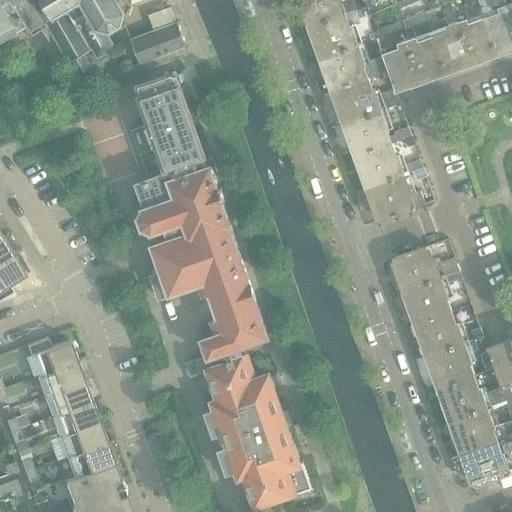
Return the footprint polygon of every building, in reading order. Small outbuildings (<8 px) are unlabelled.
[(53,16),(43,0),(0,0),(0,41),(27,25),(30,29),(45,21),(53,16)] [(43,0),(53,16),(45,21),(68,62),(69,62),(77,75),(92,66),(84,53),(92,49),(96,56),(98,59),(116,48),(109,36),(108,34),(105,29),(111,30),(112,33),(115,32),(114,30),(123,24),(125,26),(125,25),(126,24),(123,22),(127,11),(130,10),(129,8),(126,9),(121,0),(43,0)] [(358,9),(354,0),(299,0),(308,26),(358,9)] [(401,8),(396,0),(366,0),(370,7),(385,1),(387,5),(396,0),(400,9),(401,8)] [(396,0),(401,8),(418,0),(396,0)] [(436,0),(434,0),(427,3),(427,4),(430,10),(434,9),(439,6),(436,0)] [(511,48),(511,14),(508,4),(497,7),(499,12),(494,14),(488,0),(478,0),(482,10),(481,10),(497,54),(511,48)] [(358,45),(358,42),(351,25),(360,22),(359,18),(371,13),(368,5),(358,9),(308,26),(320,58),(358,45)] [(187,46),(178,21),(176,22),(170,6),(148,15),(154,29),(131,39),(131,38),(140,63),(187,46)] [(472,63),(458,21),(449,24),(447,18),(438,22),(434,9),(430,10),(426,12),(430,25),(429,25),(447,72),(472,63)] [(497,54),(481,10),(466,16),(467,18),(458,21),(472,63),(497,54)] [(422,81),(407,39),(403,29),(400,21),(391,25),(396,36),(380,41),(384,53),(383,53),(389,71),(396,90),(422,81)] [(447,72),(429,25),(415,30),(416,36),(407,39),(422,81),(447,72)] [(378,38),(376,30),(368,32),(371,40),(378,38)] [(368,78),(364,65),(370,62),(363,41),(358,42),(358,45),(320,58),(332,91),(368,78)] [(231,223),(223,201),(226,200),(221,186),(218,187),(210,165),(207,166),(174,73),(176,73),(175,71),(137,85),(151,122),(130,130),(131,133),(132,132),(140,154),(159,147),(168,172),(137,182),(146,207),(143,208),(139,216),(139,217),(143,227),(151,231),(152,231),(153,231),(157,243),(152,244),(160,268),(155,270),(157,274),(152,276),(159,297),(201,284),(205,296),(210,294),(218,316),(213,318),(218,332),(202,338),(208,355),(240,345),(268,335),(239,250),(230,224),(231,223)] [(382,110),(375,90),(373,91),(368,78),(332,91),(343,123),(382,110)] [(389,134),(387,129),(388,128),(382,110),(343,123),(355,155),(392,142),(392,144),(412,137),(409,126),(389,134)] [(424,168),(420,158),(402,165),(398,154),(396,154),(392,144),(392,142),(355,155),(366,188),(405,174),(414,171),(424,168)] [(426,175),(424,168),(414,171),(417,178),(426,175)] [(426,203),(421,190),(412,193),(405,174),(366,188),(376,217),(382,219),(426,203)] [(0,262),(18,252),(7,233),(3,236),(0,237),(0,262)] [(460,270),(453,248),(432,256),(428,245),(395,257),(393,262),(403,290),(460,270)] [(9,284),(26,273),(29,271),(18,252),(0,262),(0,299),(14,292),(9,284)] [(449,297),(444,284),(463,277),(460,270),(403,290),(414,323),(451,310),(447,298),(449,297)] [(465,342),(458,322),(456,323),(451,310),(414,323),(426,356),(465,342)] [(483,335),(481,328),(471,331),(474,338),(483,335)] [(77,361),(70,339),(51,346),(48,337),(27,345),(38,375),(77,361)] [(511,339),(488,348),(489,350),(495,368),(502,387),(507,400),(508,404),(509,406),(511,405),(511,339)] [(474,375),(470,363),(472,362),(465,342),(426,356),(437,388),(474,375)] [(290,426),(284,409),(282,410),(269,373),(255,377),(247,354),(244,355),(240,345),(208,355),(186,363),(190,375),(208,369),(218,398),(212,401),(215,409),(206,412),(214,434),(223,431),(228,447),(219,450),(226,469),(227,472),(236,469),(239,477),(245,475),(255,506),(294,492),(295,494),(312,488),(303,462),(300,462),(287,427),(290,426)] [(495,368),(489,350),(480,354),(486,371),(495,368)] [(85,381),(77,361),(38,375),(46,395),(85,381)] [(507,400),(502,387),(483,394),(481,388),(479,388),(474,375),(437,388),(449,420),(507,400)] [(92,401),(85,381),(46,395),(53,415),(92,401)] [(0,401),(8,398),(4,388),(0,389),(0,401)] [(497,440),(493,428),(495,427),(490,411),(508,404),(507,400),(449,420),(460,453),(497,440)] [(100,422),(92,401),(53,415),(60,436),(100,422)] [(19,428),(15,418),(7,421),(11,431),(19,428)] [(107,442),(100,422),(60,436),(68,456),(107,442)] [(23,439),(19,428),(11,431),(15,442),(23,439)] [(119,461),(111,440),(107,442),(68,456),(75,476),(115,462),(119,461)] [(511,471),(511,449),(502,453),(497,440),(460,453),(471,481),(476,484),(511,472),(511,471)] [(34,469),(30,458),(22,461),(26,472),(34,469)] [(19,471),(16,462),(5,466),(8,475),(19,471)] [(132,511),(126,493),(115,462),(75,476),(65,479),(74,504),(69,511),(132,511)] [(38,479),(34,469),(26,472),(29,482),(38,479)] [(19,488),(16,479),(6,483),(9,492),(19,488)] [(0,494),(9,492),(6,483),(0,485),(0,494)]
